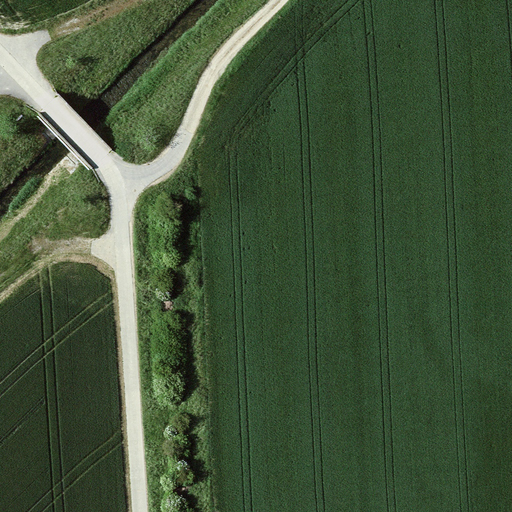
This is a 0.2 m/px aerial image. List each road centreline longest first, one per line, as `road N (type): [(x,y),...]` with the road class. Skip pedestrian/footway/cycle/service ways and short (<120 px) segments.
road 1 (track): [(0,53),(117,165),(128,185),(148,511)]
road 2 (track): [(128,185),(170,167),(203,124),(219,68),(287,0)]
